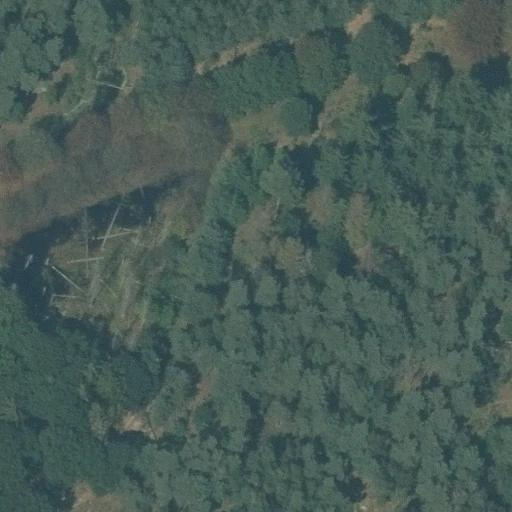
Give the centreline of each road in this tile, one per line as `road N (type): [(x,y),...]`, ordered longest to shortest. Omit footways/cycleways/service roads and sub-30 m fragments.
road 1 (track): [(511,58),(238,111),(0,186)]
road 2 (track): [(215,118),(122,511)]
